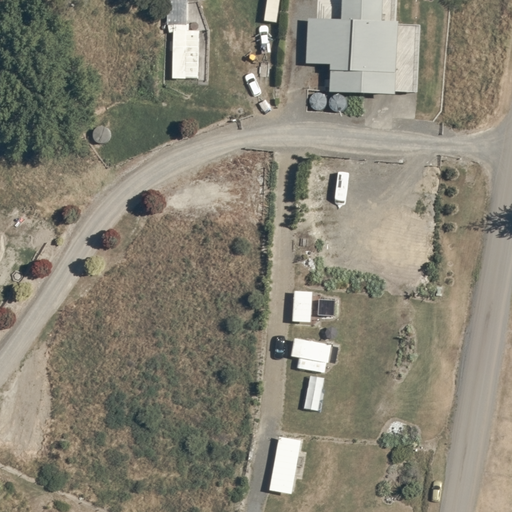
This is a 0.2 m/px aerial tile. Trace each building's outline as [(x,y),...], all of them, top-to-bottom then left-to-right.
[(328,93),(395,97),(396,93),(415,95),(419,25),(380,22),(381,0),(340,0),(339,22),(308,20),(305,64),(330,66),(328,93)] [(198,28),(173,27),(170,78),(196,79),(198,28)] [(310,323),(311,316),(334,317),(335,297),(311,296),(311,293),(293,292),(292,323),(310,323)] [(289,358),(296,359),(295,369),(320,372),(322,363),(326,364),(329,344),(292,339),(289,358)] [(299,441),(276,437),(268,492),(290,495),(299,441)]
